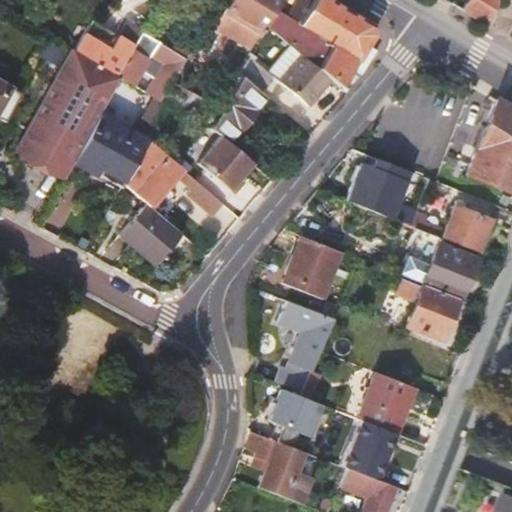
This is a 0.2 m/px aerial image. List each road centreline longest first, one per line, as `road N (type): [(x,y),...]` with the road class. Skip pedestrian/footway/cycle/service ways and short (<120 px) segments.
road 1 (residential): [(206,331),(216,283),(241,246),(430,24)]
road 2 (tertiary): [(511,267),(414,511)]
road 3 (residential): [(206,331),(179,326),(0,231)]
road 4 (residential): [(189,511),(221,446),(227,413),(226,382),(206,331)]
